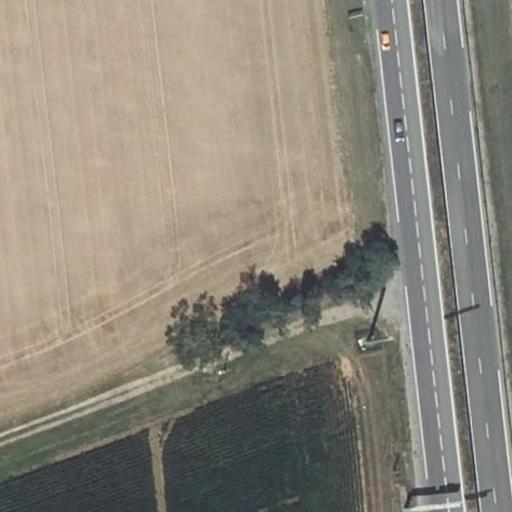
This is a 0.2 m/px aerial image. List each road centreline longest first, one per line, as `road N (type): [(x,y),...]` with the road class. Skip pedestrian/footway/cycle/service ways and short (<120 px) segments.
road 1 (trunk): [(390,0),(448,511)]
road 2 (trunk): [(496,511),(440,0)]
road 3 (track): [(0,439),(423,289)]
